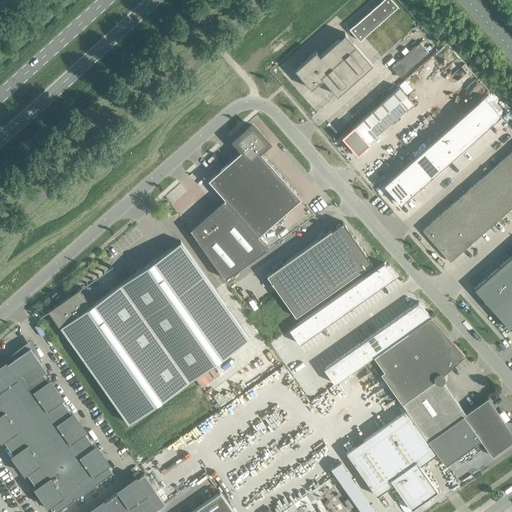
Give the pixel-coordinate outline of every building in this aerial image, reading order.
[(392,0),(381,0),(349,29),(359,41),(398,6),(392,0)] [(315,51),(294,70),(311,89),(322,79),(337,96),(372,64),(344,33),(319,55),(315,51)] [(419,43),(391,67),(400,77),(428,52),(419,43)] [(399,87),(354,127),(342,137),(357,153),(368,144),(367,142),(412,102),(399,87)] [(501,115),(484,96),(383,185),(400,204),(501,115)] [(252,125),(234,141),(242,150),(208,180),(257,236),(301,198),(259,151),(268,143),(252,125)] [(511,207),(511,151),(422,230),(450,262),(511,207)] [(224,199),(189,230),(224,279),(268,248),(224,199)] [(343,222),(266,275),(295,316),(371,262),(343,222)] [(81,287),(66,297),(61,290),(56,293),(57,294),(57,295),(59,298),(60,298),(61,301),(47,310),(48,311),(67,339),(68,338),(128,423),(249,338),(180,241),(90,305),(79,289),(81,287)] [(511,326),(511,254),(474,289),(509,329),(511,326)] [(384,263),(376,268),(386,282),(387,282),(386,282),(391,279),(395,276),(384,263)] [(376,268),(369,273),(379,288),(380,287),(379,287),(384,284),(386,282),(376,268)] [(369,273),(362,278),(372,293),(372,292),(376,289),(377,289),(379,288),(369,273)] [(362,278),(354,283),(365,298),(365,297),(369,294),(372,293),(362,278)] [(354,283),(347,288),(357,303),(358,303),(357,302),(362,299),(362,300),(365,298),(354,283)] [(347,288),(340,293),(350,308),(351,308),(350,307),(355,304),(355,305),(357,303),(347,288)] [(340,293),(333,298),(343,313),(343,312),(347,309),(348,310),(350,308),(340,293)] [(333,298),(325,304),(336,318),(340,314),(340,315),(343,313),(333,298)] [(411,307),(421,322),(430,316),(418,302),(416,304),(412,307),(411,307)] [(325,304),(318,309),(328,323),(329,323),(328,323),(333,320),(336,318),(325,304)] [(404,312),(414,327),(421,322),(411,307),(408,309),(409,309),(404,313),(404,312)] [(318,309),(311,314),(321,329),(321,328),(325,325),(326,325),(328,323),(318,309)] [(397,317),(396,317),(407,332),(414,327),(404,312),(401,314),(401,315),(397,318),(397,317)] [(311,314),(303,319),(314,334),(314,333),(318,330),(319,330),(321,329),(311,314)] [(464,355),(430,316),(421,322),(414,327),(407,332),(399,337),(373,356),(384,371),(380,373),(427,440),(465,413),(441,380),(442,379),(443,375),(442,374),(464,355)] [(389,322),(399,337),(407,332),(396,317),(394,319),(394,320),(390,323),(389,322)] [(303,319),(296,324),(307,339),(307,338),(311,335),(314,334),(303,319)] [(382,327),(382,328),(392,342),(399,337),(389,322),(387,324),(387,325),(383,328),(382,327)] [(296,324),(289,329),(299,344),(300,343),(304,340),(307,339),(296,324)] [(375,332),(375,333),(385,347),(392,342),(382,328),(379,329),(380,330),(375,333),(375,332)] [(368,338),(367,338),(378,352),(385,347),(375,333),(372,334),(372,335),(368,338)] [(360,343),(370,358),(378,352),(367,338),(365,340),(361,343),(360,343)] [(353,348),(363,363),(370,358),(360,343),(357,345),(358,345),(353,348)] [(32,349),(30,345),(24,349),(20,352),(13,357),(9,360),(4,364),(2,366),(0,367),(0,435),(54,511),(112,471),(43,373),(46,370),(40,362),(37,357),(35,353),(32,349)] [(346,353),(345,353),(356,368),(363,363),(353,348),(350,350),(351,350),(346,353)] [(339,358),(338,358),(348,373),(356,368),(345,353),(343,355),(339,358)] [(331,363),(341,378),(348,373),(338,358),(336,360),(332,364),(331,363)] [(324,368),(323,368),(334,383),(341,378),(331,363),(329,365),(325,368),(324,368)] [(511,432),(487,398),(427,440),(445,464),(480,440),(492,456),(511,441),(511,432)] [(436,453),(406,410),(346,452),(376,495),(393,483),(398,491),(424,472),(419,465),(436,453)] [(437,491),(424,472),(398,491),(411,509),(422,502),(424,505),(422,507),(432,500),(431,500),(429,502),(427,498),(437,491)] [(144,474),(127,485),(89,511),(151,511),(164,503),(144,474)] [(234,511),(220,491),(190,511),(234,511)] [(348,504),(351,508),(355,505),(350,497),(344,501),(347,505),(348,504)]
